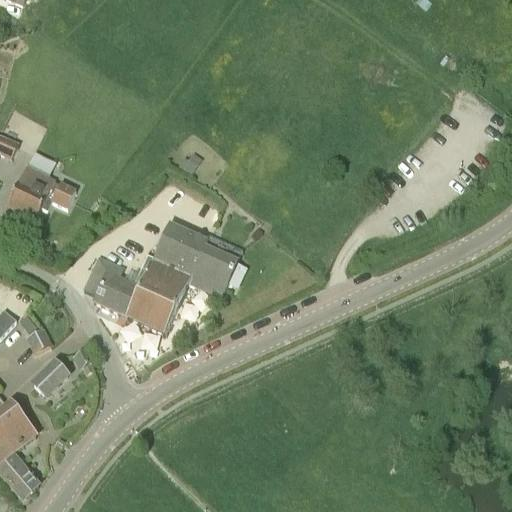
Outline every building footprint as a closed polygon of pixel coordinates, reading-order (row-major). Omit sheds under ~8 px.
[(28,0),(0,0),(23,11),(26,6),(28,0)] [(0,140),(0,160),(11,165),(18,149),(0,140)] [(178,171),(190,180),(202,164),(194,157),(193,158),(188,164),(185,161),(178,171)] [(36,225),(42,213),(47,215),(51,208),(67,215),(76,195),(61,187),(60,188),(55,186),(56,184),(27,170),(7,210),(36,225)] [(209,241),(208,245),(170,228),(153,266),(142,291),(120,282),(124,274),(99,262),(84,295),(96,301),(94,306),(128,322),(127,323),(164,340),(189,288),(196,292),(200,284),(225,296),(229,289),(243,256),(209,241)] [(0,344),(16,327),(4,314),(0,318),(0,344)] [(38,332),(27,319),(18,327),(29,339),(38,332)] [(34,359),(52,350),(44,333),(25,341),(34,359)] [(87,379),(93,376),(90,369),(92,368),(85,356),(75,361),(81,373),(83,372),(87,379)] [(57,368),(34,390),(45,401),(67,380),(57,368)] [(0,477),(11,491),(23,507),(38,491),(12,460),(36,441),(12,408),(0,416),(0,477)] [(54,448),(60,453),(64,448),(62,447),(60,445),(58,443),(54,448)]
